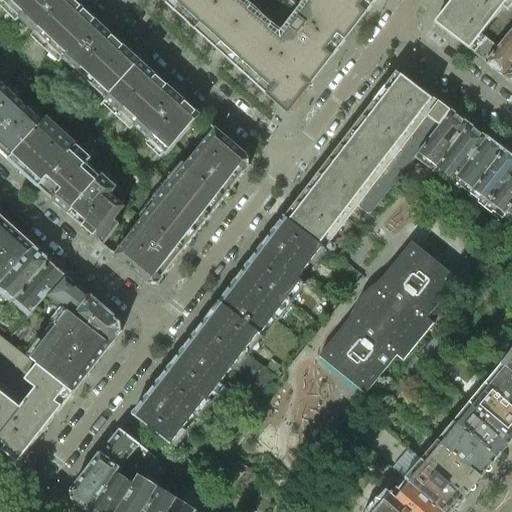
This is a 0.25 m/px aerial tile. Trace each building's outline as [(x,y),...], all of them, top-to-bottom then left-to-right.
[(11,0),(0,0),(0,8),(2,10),(6,6),(11,0)] [(49,47),(83,11),(72,0),(11,0),(6,6),(15,14),(11,19),(16,24),(20,20),(29,28),(25,33),(30,37),(35,33),(43,41),(39,46),(45,52),(49,47)] [(292,110),(376,0),(311,0),(280,40),(267,30),(268,29),(247,12),(248,10),(234,0),(160,0),(282,110),(287,115),(292,110)] [(452,0),(434,24),(486,63),(498,48),(481,35),(508,0),(452,0)] [(92,87),(126,50),(83,11),(49,47),(58,55),(53,60),(59,65),(63,60),(71,68),(67,73),(73,79),(77,74),(87,82),(82,87),(88,92),(92,87)] [(511,31),(498,48),(486,63),(505,78),(511,68),(511,31)] [(106,100),(140,64),(126,50),(92,87),(101,95),(96,100),(102,106),(106,100)] [(121,114),(155,77),(140,64),(106,100),(115,108),(111,113),(117,118),(121,114)] [(371,212),(414,157),(415,158),(418,155),(439,127),(450,111),(438,102),(437,104),(396,73),(311,183),(284,218),(320,245),(344,215),(348,210),(353,203),(366,213),(367,213),(368,214),(369,213),(370,213),(371,212)] [(162,160),(199,117),(168,89),(155,77),(121,114),(130,122),(126,126),(131,131),(135,127),(144,135),(140,139),(146,144),(150,140),(160,149),(156,154),(162,160)] [(5,81),(0,86),(0,152),(9,160),(42,125),(33,117),(38,112),(27,102),(23,107),(6,91),(10,87),(5,81)] [(221,116),(213,108),(207,114),(215,122),(221,116)] [(450,111),(439,127),(418,155),(415,158),(433,173),(436,169),(469,126),(450,111)] [(39,188),(71,152),(63,144),(68,139),(61,133),(56,138),(49,131),(53,126),(47,120),(42,125),(9,160),(39,188)] [(469,126),(436,169),(433,173),(450,187),(452,184),(454,182),(487,140),(469,126)] [(210,217),(248,167),(248,158),(215,131),(211,128),(174,174),(168,182),(172,185),(210,217)] [(487,140),(454,182),(452,184),(458,189),(460,188),(469,195),(473,191),(503,152),(487,140)] [(76,147),(71,152),(39,188),(53,201),(85,165),(77,158),(82,152),(76,147)] [(511,159),(503,152),(473,191),(469,195),(479,202),(477,204),(484,209),(511,173),(511,159)] [(85,165),(53,201),(68,214),(100,179),(92,171),(96,166),(90,160),(85,165)] [(511,173),(484,209),(491,215),(493,212),(502,220),(503,218),(511,206),(511,173)] [(114,222),(124,208),(110,196),(116,188),(103,175),(100,179),(68,214),(103,246),(119,225),(114,222)] [(172,185),(168,182),(153,200),(157,203),(196,235),(210,217),(172,185)] [(157,285),(196,235),(157,203),(153,200),(112,254),(115,257),(149,285),(157,285)] [(511,223),(511,206),(503,218),(511,224),(511,223)] [(452,218),(442,211),(436,218),(445,226),(452,218)] [(256,254),(245,268),(287,300),(295,289),(300,293),(305,285),(300,281),(306,274),(311,279),(318,271),(311,266),(318,257),(323,261),(329,253),(320,245),(284,218),(256,254)] [(0,284),(34,248),(4,221),(0,225),(0,284)] [(427,319),(458,280),(411,243),(319,357),(365,395),(396,357),(403,362),(434,324),(427,319)] [(34,248),(0,284),(0,295),(4,291),(13,300),(14,299),(49,262),(34,248)] [(49,262),(14,299),(25,308),(21,312),(27,319),(46,298),(45,297),(65,276),(59,271),(49,262)] [(260,335),(287,300),(245,268),(235,282),(218,304),(260,335)] [(65,312),(83,291),(65,276),(45,297),(46,298),(65,313),(65,312)] [(511,285),(499,300),(511,310),(511,285)] [(120,323),(83,291),(65,312),(111,345),(121,332),(120,323)] [(234,368),(262,391),(274,374),(253,358),(258,350),(252,346),(260,335),(218,304),(193,337),(234,368)] [(111,345),(65,312),(65,313),(30,359),(37,365),(73,393),(111,345)] [(213,404),(225,389),(249,408),(262,391),(234,368),(193,337),(185,347),(167,370),(211,402),(213,404)] [(0,354),(18,370),(26,378),(37,365),(30,359),(29,361),(0,338),(0,354)] [(0,392),(0,442),(5,446),(1,452),(11,459),(22,458),(73,393),(37,365),(26,378),(35,389),(20,407),(20,408),(0,392)] [(511,375),(504,368),(488,387),(511,408),(511,375)] [(193,426),(207,407),(211,402),(167,370),(160,379),(132,415),(171,445),(179,435),(183,439),(193,426)] [(391,403),(407,384),(400,378),(384,397),(391,403)] [(511,440),(511,408),(488,387),(472,406),(503,433),(511,441),(511,440)] [(391,405),(383,399),(374,410),(382,417),(391,405)] [(503,433),(472,406),(456,426),(495,460),(511,441),(503,433)] [(130,429),(163,454),(161,457),(173,465),(179,457),(167,449),(170,446),(131,416),(126,423),(132,427),(130,429)] [(495,460),(456,426),(440,445),(480,479),(486,472),(489,473),(492,470),(490,466),(495,460)] [(120,430),(101,455),(120,470),(122,471),(128,463),(131,458),(141,447),(120,430)] [(241,448),(233,441),(226,449),(234,456),(241,448)] [(480,479),(440,445),(424,464),(463,498),(469,491),(473,492),(475,489),(474,485),(480,479)] [(101,455),(71,493),(72,502),(87,511),(91,511),(117,475),(120,470),(101,455)] [(240,481),(247,470),(238,464),(231,476),(240,481)] [(463,498),(424,464),(409,483),(410,485),(441,511),(451,511),(453,510),(457,511),(460,507),(458,504),(463,498)] [(178,501),(191,481),(178,473),(165,493),(178,501)] [(251,476),(246,473),(240,482),(246,485),(251,476)] [(117,475),(91,511),(117,511),(135,486),(117,475)] [(135,486),(117,511),(143,511),(158,488),(141,477),(135,486)] [(287,485),(278,478),(271,487),(280,494),(287,485)] [(441,511),(410,485),(403,494),(396,488),(389,496),(408,511),(441,511)] [(277,494),(275,492),(266,487),(260,499),(272,505),(277,494)] [(158,488),(143,511),(171,511),(178,501),(165,493),(158,488)] [(279,495),(274,504),(284,510),(288,503),(279,495)] [(408,511),(389,496),(383,504),(376,498),(364,511),(408,511)] [(195,511),(178,501),(171,511),(195,511)]
